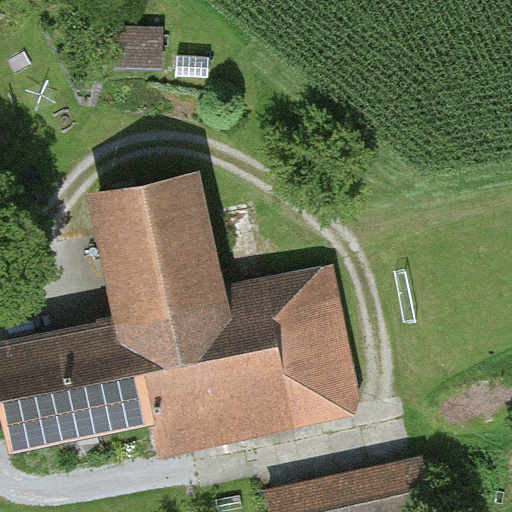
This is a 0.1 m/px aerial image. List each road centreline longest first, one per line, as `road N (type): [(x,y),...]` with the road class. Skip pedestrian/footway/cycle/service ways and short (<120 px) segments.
road 1 (track): [(0,284),(63,187),(115,155),(179,153),(260,176),(353,245),(511,210)]
road 2 (track): [(0,484),(15,498),(82,504),(378,449),(387,409),(385,346),(353,245)]
